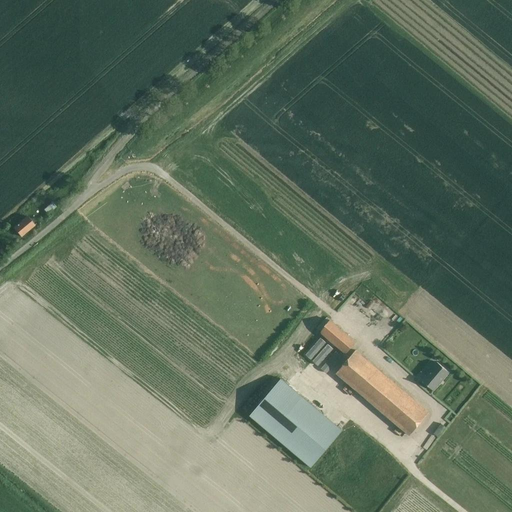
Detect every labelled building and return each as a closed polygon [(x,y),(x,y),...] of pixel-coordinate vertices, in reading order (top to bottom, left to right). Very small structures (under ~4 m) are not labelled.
[(34,225),(26,215),(12,227),(20,236),(34,225)] [(320,332),(344,353),(354,341),(330,320),(320,332)] [(304,354),(324,365),(328,359),(308,348),(304,354)] [(356,350),(336,373),(409,435),(429,412),(356,350)] [(421,381),(433,391),(449,372),(437,362),(421,381)] [(342,430),(281,379),(250,415),(311,467),(338,435),(342,430)] [(372,403),(368,408),(376,415),(380,411),(372,403)] [(432,427),(439,431),(445,422),(438,418),(432,427)]
